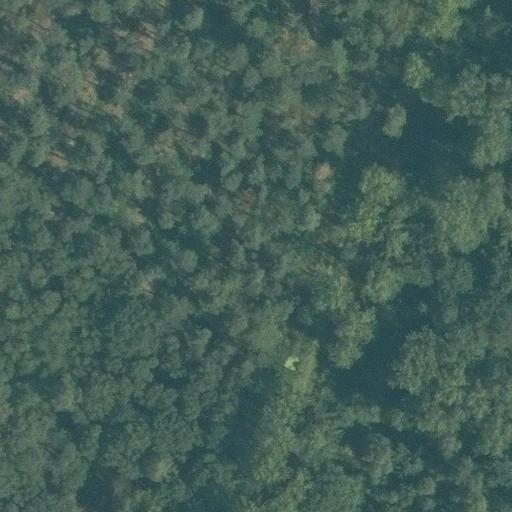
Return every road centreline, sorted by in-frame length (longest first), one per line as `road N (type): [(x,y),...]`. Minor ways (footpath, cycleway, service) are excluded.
road 1 (track): [(246,511),(382,160)]
road 2 (track): [(382,160),(455,0)]
